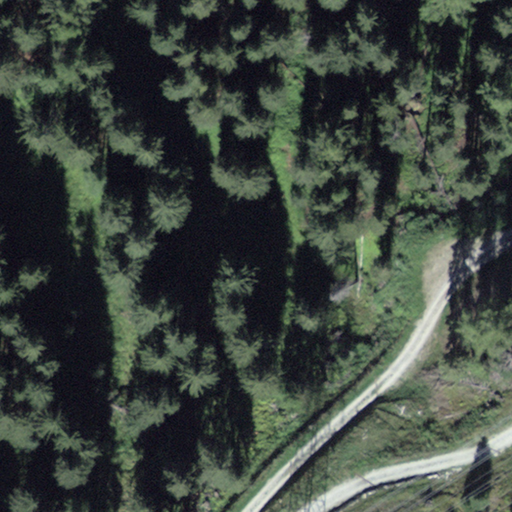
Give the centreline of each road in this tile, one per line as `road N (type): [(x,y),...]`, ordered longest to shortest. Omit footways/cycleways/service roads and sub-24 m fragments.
road 1 (track): [(247,511),(394,363),(452,277),(511,235)]
road 2 (track): [(304,511),(359,480),(488,446),(511,430)]
